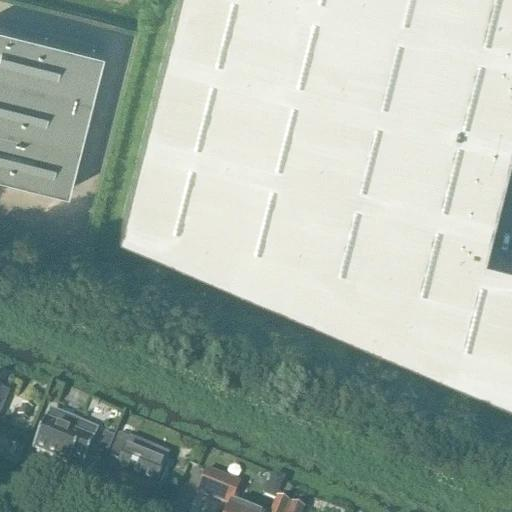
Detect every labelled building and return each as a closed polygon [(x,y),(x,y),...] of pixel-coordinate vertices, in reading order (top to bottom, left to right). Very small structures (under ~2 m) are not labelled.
[(511,0),(175,0),(118,227),(511,395),(511,255),(484,249),(511,136),(511,0)] [(0,172),(68,190),(103,49),(0,23),(0,172)] [(21,405),(17,416),(27,421),(32,410),(21,405)] [(139,419),(127,414),(108,458),(120,463),(115,475),(153,491),(164,464),(148,457),(151,452),(142,448),(140,453),(127,448),(139,419)] [(43,423),(31,452),(32,452),(33,451),(46,457),(45,457),(54,460),(67,465),(66,467),(68,467),(70,462),(81,466),(83,467),(84,464),(88,454),(93,442),(97,432),(83,426),(79,436),(45,422),(46,421),(45,420),(44,420),(43,423)] [(103,434),(97,449),(107,454),(114,439),(103,434)] [(206,471),(196,495),(229,509),(227,511),(246,511),(231,506),(239,485),(206,471)] [(271,474),(263,497),(274,501),(283,478),(271,474)] [(271,511),(301,511),(302,511),(291,506),(291,507),(276,501),(271,511)]
